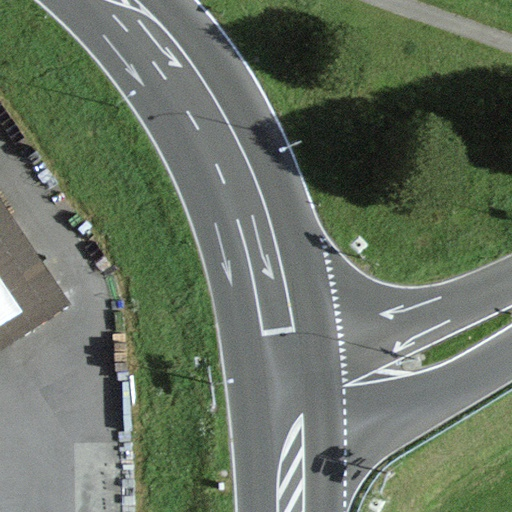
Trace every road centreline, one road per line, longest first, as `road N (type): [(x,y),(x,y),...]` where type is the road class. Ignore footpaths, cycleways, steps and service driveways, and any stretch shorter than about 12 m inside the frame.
road 1 (primary): [(113,0),(186,84),(233,170),(265,273),(286,396)]
road 2 (primary): [(286,396),(411,358),(511,313)]
